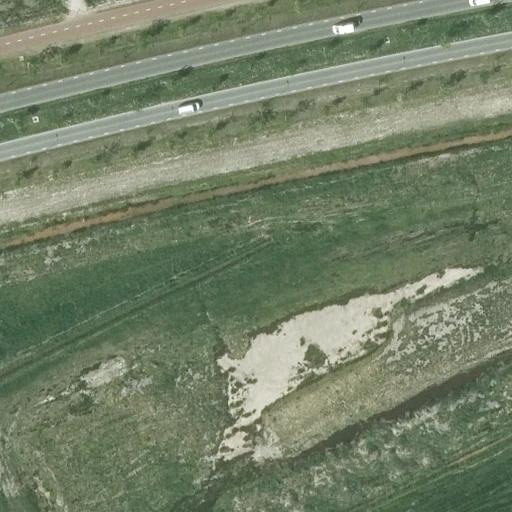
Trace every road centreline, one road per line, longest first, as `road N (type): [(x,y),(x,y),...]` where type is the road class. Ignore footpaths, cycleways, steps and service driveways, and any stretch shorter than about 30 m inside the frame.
road 1 (secondary): [(0,160),(511,44)]
road 2 (secondary): [(498,0),(0,107)]
